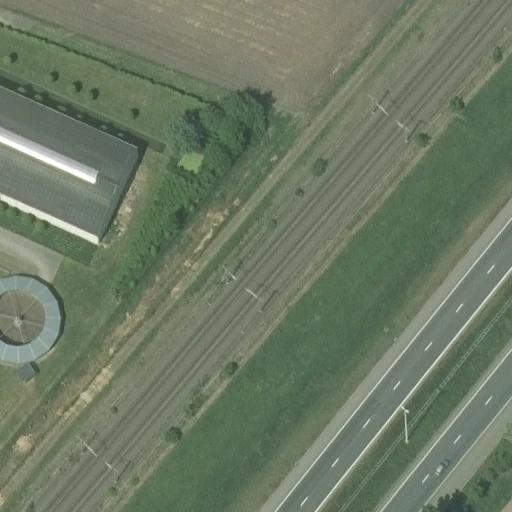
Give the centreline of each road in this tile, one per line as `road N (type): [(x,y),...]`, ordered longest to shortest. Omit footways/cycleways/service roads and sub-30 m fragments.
road 1 (motorway): [(511,244),(294,511)]
road 2 (motorway): [(401,511),(511,375)]
